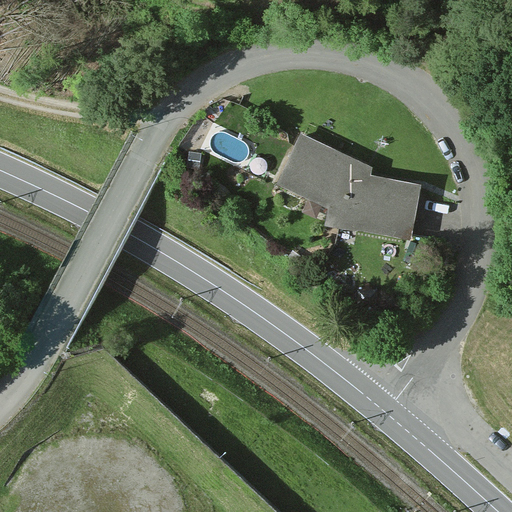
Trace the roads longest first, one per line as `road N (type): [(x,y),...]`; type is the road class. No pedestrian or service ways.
road 1 (unclassified): [(384,412),(449,331),(473,281),(476,200),(449,129),(400,83),(340,58),(264,56),(199,86),(143,155),(55,319),(0,400)]
road 2 (secondary): [(384,412),(192,271),(0,170)]
road 3 (track): [(164,124),(0,93)]
road 4 (secondary): [(497,511),(384,412)]
road 5 (track): [(342,0),(393,22),(426,65),(423,103)]
